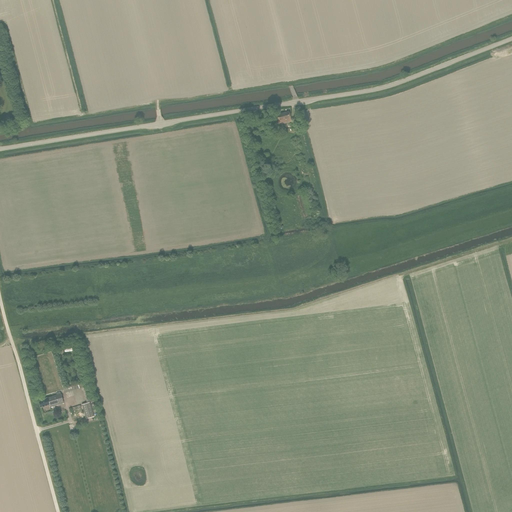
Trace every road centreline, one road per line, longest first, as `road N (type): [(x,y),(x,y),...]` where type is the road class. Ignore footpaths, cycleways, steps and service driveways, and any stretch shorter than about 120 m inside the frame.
road 1 (unclassified): [(0,149),(368,92),(511,39)]
road 2 (track): [(0,297),(59,511)]
